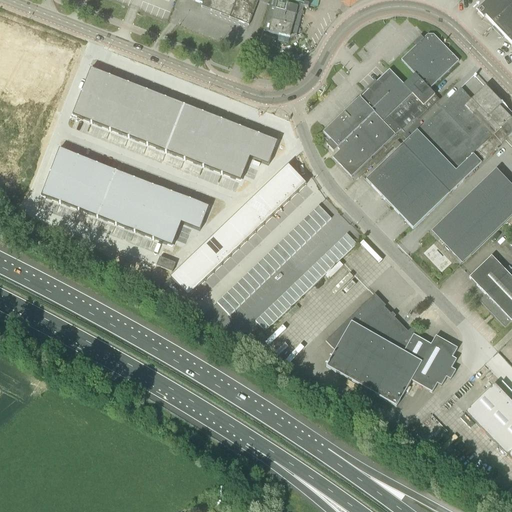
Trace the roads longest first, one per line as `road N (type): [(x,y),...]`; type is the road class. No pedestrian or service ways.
road 1 (trunk): [(329,458),(159,351),(0,266)]
road 2 (unclassified): [(485,363),(338,197),(306,145),(289,95)]
road 3 (tertiary): [(7,0),(256,95),(289,95)]
road 4 (tertiary): [(289,95),(315,76),(343,29),(385,7),(415,8),(444,22),(511,88)]
road 5 (trunk): [(0,296),(248,436)]
road 6 (unknown): [(169,244),(246,111),(242,90)]
road 7 (trunk): [(248,436),(359,511)]
road 8 (trunk): [(443,511),(329,458)]
